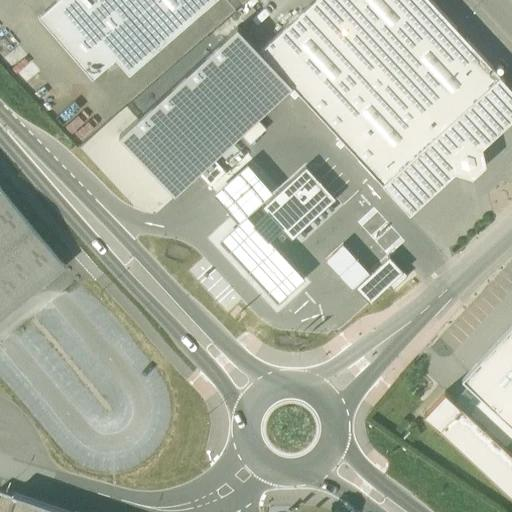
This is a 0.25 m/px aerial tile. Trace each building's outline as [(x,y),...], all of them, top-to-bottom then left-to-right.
[(57,0),(39,16),(92,78),(115,58),(129,74),(214,0),(57,0)] [(500,75),(430,0),(314,0),(260,50),(293,86),(382,183),(500,75)] [(176,193),(293,86),(260,50),(240,29),(123,137),(176,193)] [(511,88),(500,75),(382,183),(410,213),(455,172),(472,177),(486,164),(482,147),(511,119),(511,88)] [(0,319),(65,266),(0,187),(0,319)] [(511,325),(462,380),(467,384),(511,426),(511,325)] [(511,438),(511,426),(467,384),(453,399),(505,447),(511,438)] [(453,399),(445,391),(424,414),(511,496),(511,453),(505,447),(453,399)] [(66,511),(14,493),(12,494),(12,495),(0,490),(0,511),(66,511)]
